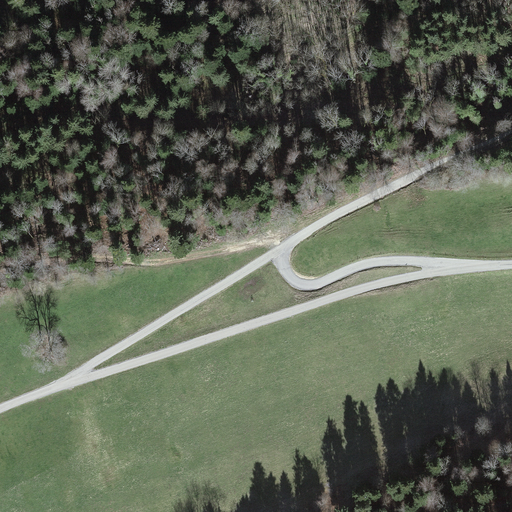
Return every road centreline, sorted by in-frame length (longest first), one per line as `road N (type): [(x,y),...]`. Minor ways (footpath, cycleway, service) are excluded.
road 1 (unclassified): [(50,387),(381,281),(473,266)]
road 2 (track): [(0,262),(142,263),(289,242)]
road 3 (unclassified): [(281,247),(50,387)]
road 4 (unclassified): [(511,134),(357,201),(281,247)]
road 5 (unclassified): [(281,247),(292,278),(311,284),(379,260),(473,266)]
